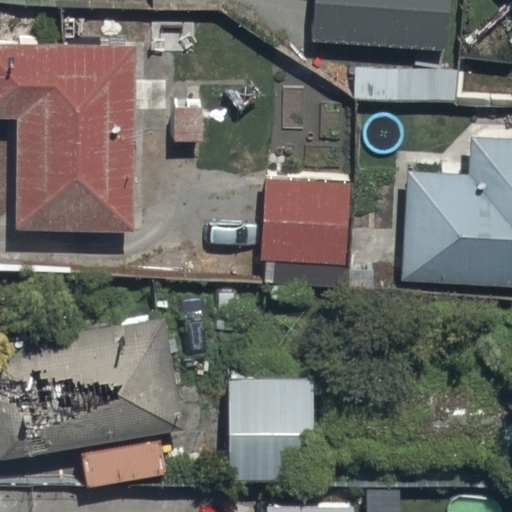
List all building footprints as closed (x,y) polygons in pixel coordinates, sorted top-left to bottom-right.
[(443,0),(309,0),(308,36),(441,42),(443,0)] [(132,29),(0,27),(0,99),(14,100),(13,211),(131,212),(132,29)] [(452,65),(352,62),(350,92),(451,95),(452,65)] [(401,162),(398,272),(511,277),(511,130),(465,128),(463,165),(401,162)] [(348,169),(263,164),(258,257),(342,262),(348,169)] [(161,299),(0,327),(0,442),(180,411),(161,299)] [(511,365),(322,367),(324,453),(511,451),(511,365)] [(309,371),(223,368),(223,471),(309,471),(309,371)] [(348,511),(349,499),(262,498),(262,511),(348,511)]
